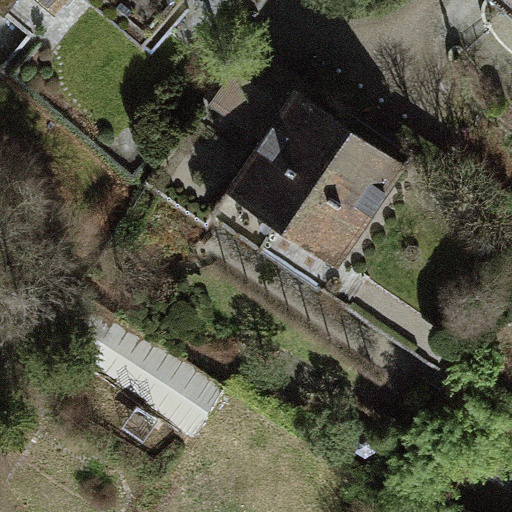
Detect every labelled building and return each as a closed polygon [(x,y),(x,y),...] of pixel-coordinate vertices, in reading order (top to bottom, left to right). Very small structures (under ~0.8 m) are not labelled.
[(183,2),(180,0),(99,0),(96,3),(145,45),(183,2)] [(511,0),(500,0),(511,10),(511,0)] [(251,43),(213,100),(259,131),(297,74),(251,43)] [(259,131),(208,210),(260,244),(277,218),(338,258),(403,160),(364,134),(363,125),(344,112),(335,116),(307,98),(315,86),(297,74),(259,131)] [(89,379),(206,434),(232,379),(115,324),(89,379)]
